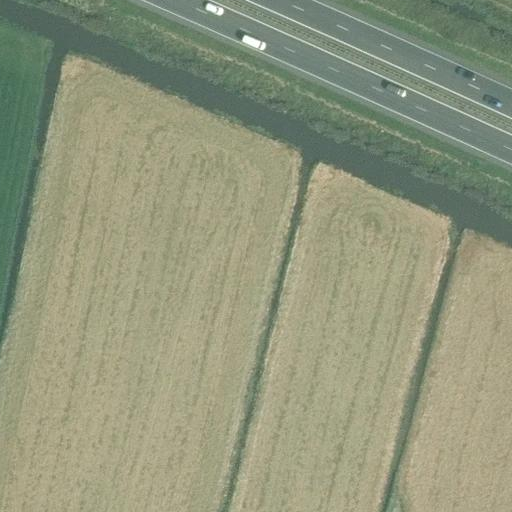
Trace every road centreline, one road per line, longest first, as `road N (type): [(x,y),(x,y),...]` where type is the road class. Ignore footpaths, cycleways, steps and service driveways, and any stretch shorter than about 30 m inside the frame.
road 1 (trunk): [(170,0),(511,150)]
road 2 (trunk): [(511,106),(277,0)]
